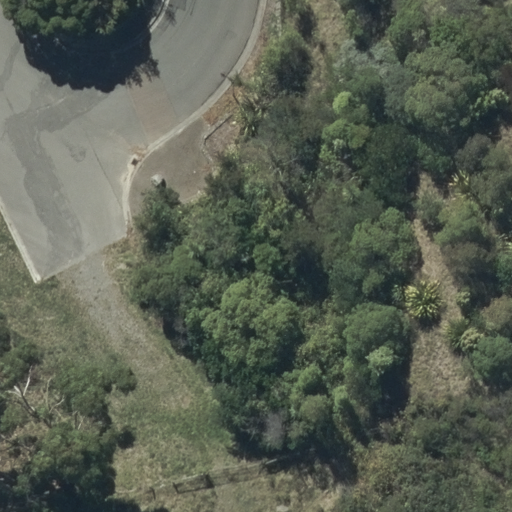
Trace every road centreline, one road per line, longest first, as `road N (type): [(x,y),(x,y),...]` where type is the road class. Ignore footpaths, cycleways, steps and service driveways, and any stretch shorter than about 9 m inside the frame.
road 1 (track): [(94,275),(187,403),(232,488),(233,511)]
road 2 (residential): [(30,157),(154,104),(213,0)]
road 3 (residential): [(30,157),(94,275)]
